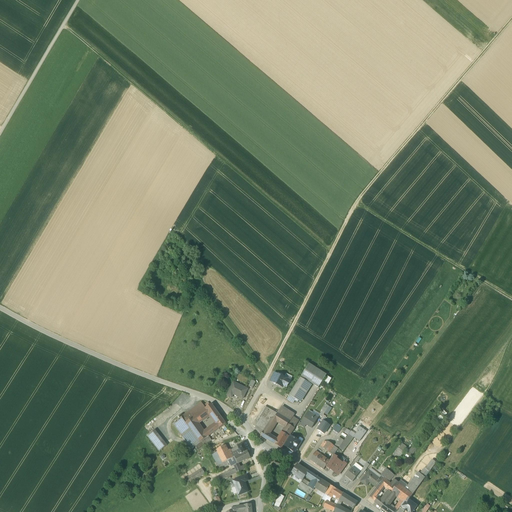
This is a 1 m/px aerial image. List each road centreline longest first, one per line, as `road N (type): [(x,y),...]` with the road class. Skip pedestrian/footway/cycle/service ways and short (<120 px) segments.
road 1 (track): [(330,251),(63,24)]
road 2 (track): [(355,203),(511,18)]
road 3 (track): [(511,300),(355,203)]
road 4 (track): [(274,360),(355,203)]
road 5 (track): [(78,0),(0,132)]
road 6 (unclassified): [(0,307),(113,362)]
road 7 (residential): [(372,511),(271,448)]
